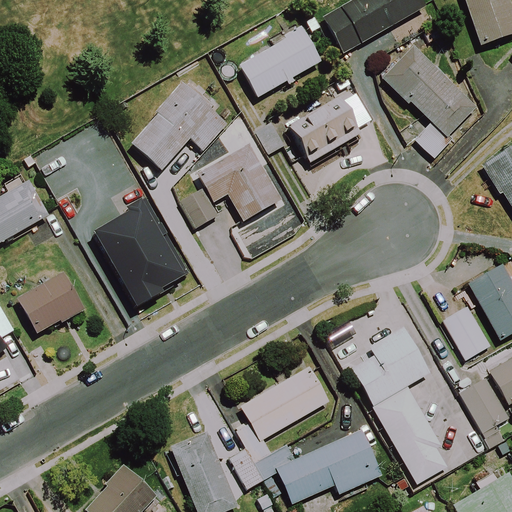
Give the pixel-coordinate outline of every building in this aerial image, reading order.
[(416,13),(408,0),(358,0),(316,25),(337,60),(416,13)] [(511,37),(499,0),(454,0),(473,52),(511,37)] [(315,67),(296,32),(276,43),(278,46),(232,72),(250,104),(315,67)] [(427,62),(413,47),(376,83),(400,108),(403,106),(425,129),(409,145),(427,164),(443,149),(438,143),(469,112),(424,65),(427,62)] [(221,128),(175,90),(125,150),(156,176),(183,143),(198,155),(221,128)] [(348,133),(331,103),(283,131),(304,169),(353,140),(348,133)] [(279,151),(267,127),(249,136),(261,160),(279,151)] [(511,149),(510,146),(473,169),(492,201),(496,199),(511,225),(511,149)] [(198,193),(207,209),(221,201),(236,228),(275,207),(244,149),(190,178),(198,193)] [(77,191),(54,153),(29,168),(52,207),(77,191)] [(0,244),(41,220),(22,187),(0,200),(0,244)] [(207,209),(198,193),(173,207),(188,234),(213,221),(207,209)] [(171,283),(132,216),(94,238),(133,305),(171,283)] [(511,300),(511,298),(511,297),(511,278),(510,280),(506,273),(498,277),(494,271),(461,290),(494,345),(511,334),(511,300)] [(77,315),(57,277),(10,302),(30,340),(77,315)] [(485,350),(462,311),(437,325),(459,365),(485,350)] [(0,353),(2,352),(0,349),(0,338),(10,331),(0,318),(0,353)] [(366,410),(401,390),(422,378),(396,333),(362,353),(366,359),(344,371),(366,410)] [(511,359),(485,375),(508,417),(511,414),(511,359)] [(242,429),(253,446),(258,443),(321,407),(302,373),(233,412),(242,429)] [(502,423),(479,384),(453,399),(476,438),(502,423)] [(401,390),(366,410),(410,489),(441,471),(428,449),(433,447),(401,390)] [(253,446),(242,429),(230,436),(240,454),(223,464),(240,495),(272,476),(289,466),(281,449),(266,458),(258,443),(253,446)] [(228,511),(202,436),(166,449),(188,511),(228,511)] [(289,466),(272,476),(286,508),(326,489),(332,502),(374,483),(352,437),(289,466)] [(159,511),(160,511),(117,471),(79,511),(159,511)] [(511,511),(511,499),(500,478),(446,509),(448,511),(511,511)]
